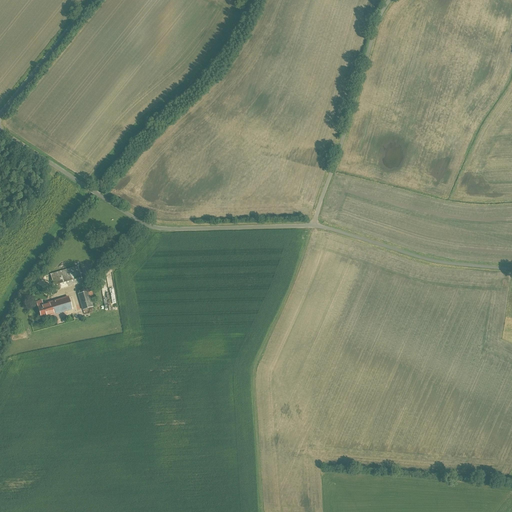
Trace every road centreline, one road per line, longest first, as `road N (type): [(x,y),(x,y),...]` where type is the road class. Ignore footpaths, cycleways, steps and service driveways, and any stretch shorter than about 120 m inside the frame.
road 1 (unclassified): [(313,227),(146,225),(0,130)]
road 2 (track): [(313,227),(252,366),(261,511)]
road 3 (unclassified): [(313,227),(388,0)]
road 4 (unclassified): [(511,269),(430,260),(313,227)]
road 5 (unclassified): [(93,0),(0,116)]
